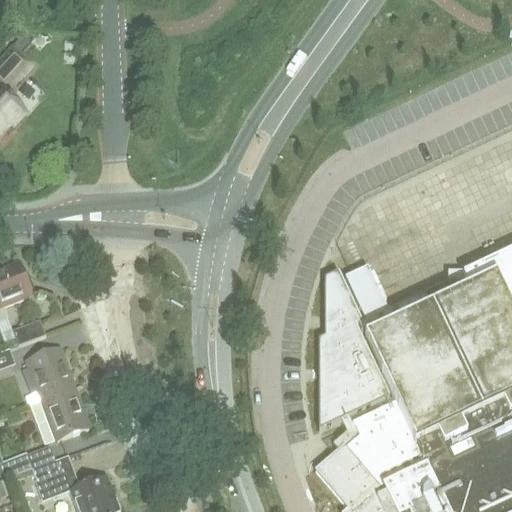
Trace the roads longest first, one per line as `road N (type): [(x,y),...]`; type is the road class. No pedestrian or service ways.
road 1 (residential): [(117,230),(126,352),(188,511)]
road 2 (primary): [(238,235),(275,146),(376,0)]
road 3 (primary): [(341,0),(249,131),(214,211)]
road 4 (unclassified): [(118,202),(109,0)]
road 5 (primary): [(215,397),(238,235)]
road 6 (primary): [(205,243),(201,352),(215,397)]
road 7 (primary): [(251,511),(215,397)]
